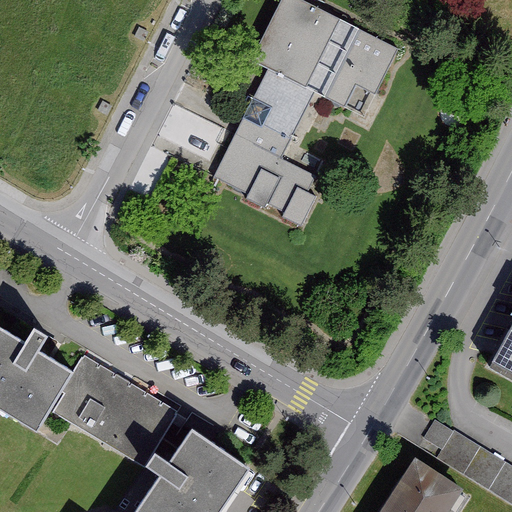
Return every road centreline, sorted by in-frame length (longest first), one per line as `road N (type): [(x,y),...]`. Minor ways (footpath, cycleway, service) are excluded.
road 1 (residential): [(367,432),(69,254)]
road 2 (residential): [(367,432),(511,171)]
road 3 (residential): [(69,254),(197,0)]
